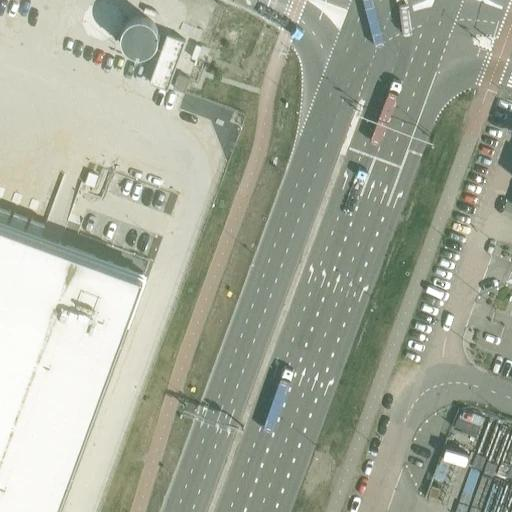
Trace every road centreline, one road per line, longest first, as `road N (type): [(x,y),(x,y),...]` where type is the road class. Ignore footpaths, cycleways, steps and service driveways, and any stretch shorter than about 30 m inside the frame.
road 1 (secondary): [(340,101),(183,511)]
road 2 (secondary): [(257,511),(394,131)]
road 3 (unclassified): [(511,397),(458,381),(440,382),(421,397),(376,511)]
